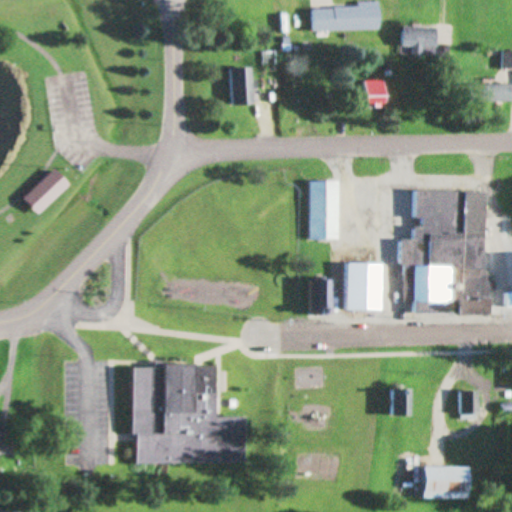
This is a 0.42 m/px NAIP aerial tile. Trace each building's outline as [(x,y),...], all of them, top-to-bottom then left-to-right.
[(312,31),(379,31),(379,7),(312,7),(312,31)] [(436,57),(436,28),(402,28),(402,47),(412,48),(412,57),(436,57)] [(511,52),(502,52),(502,69),(511,68),(511,52)] [(251,68),(229,68),(229,106),(252,106),(251,68)] [(384,107),(384,81),(365,81),(365,107),(384,107)] [(511,102),(511,85),(470,85),(470,102),(511,102)] [(39,216),(69,185),(54,170),(24,200),(39,216)] [(338,182),(310,182),(310,241),(338,241),(338,182)] [(486,193),(416,192),(415,224),(414,241),(401,241),(400,270),(405,270),(404,305),(413,305),(413,314),(485,315),(486,193)] [(346,312),(382,312),(382,265),(346,265),(346,312)] [(310,314),(332,314),(332,280),(310,280),(310,314)] [(246,463),(245,417),(215,418),(214,366),(131,367),(132,436),(137,436),(137,465),(246,463)] [(412,417),(412,389),(392,389),(392,417),(412,417)] [(480,416),(480,391),(461,391),(461,416),(480,416)] [(0,454),(16,454),(16,434),(0,434),(0,454)] [(469,468),(425,467),(424,499),(469,500),(469,468)]
